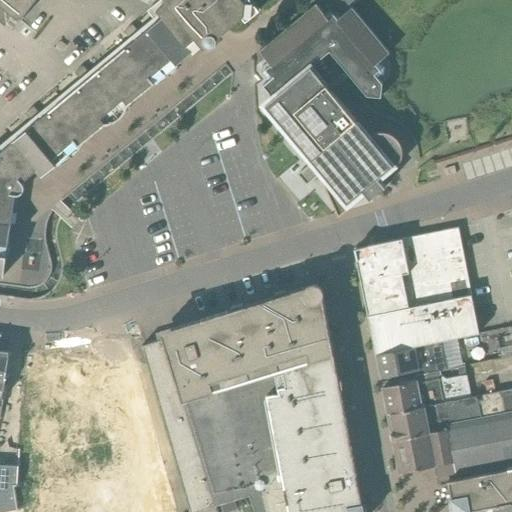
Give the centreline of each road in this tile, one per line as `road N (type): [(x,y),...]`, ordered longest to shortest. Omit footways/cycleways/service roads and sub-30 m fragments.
road 1 (residential): [(332,235),(70,318),(0,319)]
road 2 (residential): [(384,511),(332,235)]
road 3 (unknown): [(94,311),(149,511)]
road 4 (residential): [(332,235),(511,180)]
